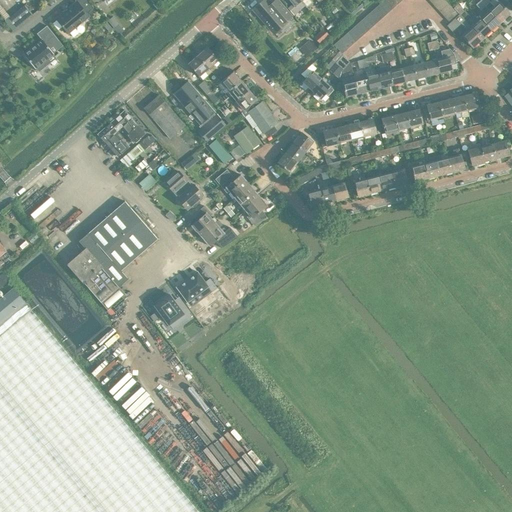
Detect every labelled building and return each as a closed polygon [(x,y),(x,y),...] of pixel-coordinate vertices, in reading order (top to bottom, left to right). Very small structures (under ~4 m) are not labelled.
[(56,19),(68,34),(89,17),(86,14),(93,8),(87,0),(74,0),(76,2),(56,19)] [(273,32),(291,17),(276,0),(273,0),(270,4),(266,0),(262,0),(253,9),(273,32)] [(384,0),(383,1),(391,10),(396,6),(390,0),(384,0)] [(444,0),(439,0),(433,5),(438,10),(446,2),(444,0)] [(485,6),(480,0),(476,4),(480,9),(485,6)] [(489,10),(500,22),(509,14),(498,2),(493,6),(489,2),(490,1),(489,0),(480,0),(485,6),(485,5),(489,10)] [(379,5),(387,14),(391,10),(383,1),(379,5)] [(446,2),(438,10),(442,15),(450,7),(446,2)] [(363,7),(361,4),(350,14),(352,16),(363,7)] [(25,5),(21,8),(5,21),(12,31),(33,14),(25,5)] [(387,14),(379,5),(374,9),(382,18),(387,14)] [(450,7),(442,15),(446,19),(455,11),(452,9),(450,7)] [(382,18),(374,9),(370,13),(378,22),(382,18)] [(491,31),(500,22),(489,10),(480,18),(491,31)] [(458,16),(455,11),(446,19),(449,23),(458,16)] [(460,14),(460,15),(482,39),(491,31),(480,18),(471,27),(466,21),(470,16),(465,11),(461,15),(460,14)] [(378,22),(370,13),(365,17),(373,26),(378,22)] [(115,15),(110,19),(119,33),(125,30),(115,15)] [(482,39),(460,15),(458,16),(449,23),(446,26),(453,33),(461,26),(462,26),(467,30),(461,36),(472,48),(482,39)] [(373,26),(365,17),(361,21),(369,30),(373,26)] [(340,27),(334,20),(331,23),(333,25),(327,30),(331,35),(340,27)] [(369,30),(361,21),(356,25),(364,34),(369,30)] [(364,34),(356,25),(352,29),(360,38),(364,34)] [(36,68),(39,72),(46,66),(43,62),(54,54),(49,48),(58,41),(47,26),(37,34),(42,40),(23,55),(35,69),(36,68)] [(323,28),(313,37),(320,44),(329,36),(323,28)] [(347,33),(355,42),(360,38),(352,29),(347,33)] [(343,37),(351,46),(355,42),(347,33),(343,37)] [(338,41),(346,50),(351,46),(343,37),(338,41)] [(306,56),(317,47),(312,41),(311,41),(309,39),(299,48),(306,56)] [(342,54),(346,50),(338,41),(334,45),(342,54)] [(211,71),(215,68),(221,63),(207,47),(198,55),(211,71)] [(393,85),(405,82),(401,68),(391,71),(390,63),(388,61),(394,60),(392,52),(394,52),(393,48),(384,51),(393,85)] [(441,51),(442,58),(436,59),(440,73),(452,70),(450,65),(456,64),(454,55),(449,49),(441,51)] [(385,73),(378,74),(381,88),(393,85),(384,51),(380,53),(385,73)] [(211,71),(198,55),(188,64),(199,77),(205,72),(207,75),(211,71)] [(343,55),(336,63),(339,66),(342,69),(349,62),(343,55)] [(428,76),(440,73),(436,59),(424,62),(428,76)] [(325,67),(329,71),(336,63),(332,60),(331,60),(325,67)] [(416,79),(428,76),(424,62),(413,65),(416,79)] [(336,63),(329,71),(332,74),(339,66),(336,63)] [(302,82),(311,90),(321,79),(313,72),(316,68),(312,64),(300,74),(306,79),(302,82)] [(405,82),(416,79),(413,65),(401,68),(405,82)] [(225,89),(228,92),(241,81),(233,71),(231,73),(228,68),(217,76),(221,82),(225,88),(225,89)] [(378,74),(366,77),(370,91),(381,88),(378,74)] [(358,94),(354,80),(353,76),(342,79),(343,83),(342,83),(344,89),(341,90),(343,96),(345,95),(346,97),(358,94)] [(366,77),(354,80),(358,94),(370,91),(366,77)] [(330,87),(321,79),(311,90),(321,98),(325,93),(328,96),(333,91),(330,88),(330,87)] [(198,85),(206,94),(211,90),(202,81),(198,85)] [(248,90),(241,81),(228,92),(221,98),(224,102),(230,96),(231,96),(235,100),(248,90)] [(188,82),(177,91),(174,94),(200,125),(198,127),(200,129),(198,131),(206,141),(225,125),(217,116),(214,113),(215,113),(188,82)] [(256,99),(248,90),(235,100),(235,101),(238,105),(239,104),(243,110),(256,99)] [(503,96),(511,107),(511,106),(511,93),(510,91),(503,96)] [(463,96),(467,110),(486,106),(484,98),(477,100),(476,93),(463,96)] [(158,95),(144,107),(143,108),(170,138),(184,125),(158,95)] [(463,96),(452,99),(455,113),(456,118),(462,116),(461,112),(467,110),(463,96)] [(256,99),(243,110),(240,112),(252,128),(257,125),(262,131),(259,134),(263,139),(266,137),(266,138),(274,133),(270,128),(276,123),(261,102),(260,104),(256,99)] [(452,99),(439,102),(443,116),(455,113),(452,99)] [(443,116),(439,102),(426,105),(430,120),(443,116)] [(226,108),(221,112),(225,116),(230,112),(226,108)] [(406,112),(409,126),(422,123),(418,109),(406,112)] [(120,127),(131,118),(124,110),(120,114),(117,111),(108,119),(111,122),(117,130),(120,127)] [(406,112),(394,115),(397,129),(409,126),(406,112)] [(470,116),(473,124),(481,122),(479,113),(470,116)] [(397,129),(394,115),(381,118),(385,132),(392,130),(393,135),(398,134),(397,129)] [(127,135),(137,125),(131,118),(120,127),(121,128),(119,131),(124,137),(127,135)] [(360,122),(363,136),(376,133),(372,119),(360,122)] [(104,142),(115,132),(117,130),(111,122),(97,134),(104,142)] [(351,140),(363,136),(360,122),(347,125),(351,140)] [(486,122),(479,124),(481,131),(488,129),(486,122)] [(473,126),(474,132),(481,131),(479,124),(473,126)] [(137,125),(127,135),(131,139),(130,140),(133,144),(134,142),(134,143),(145,133),(137,125)] [(339,143),(351,140),(347,125),(335,128),(339,143)] [(241,156),(250,149),(259,143),(247,127),(234,136),(240,144),(235,148),(241,156)] [(459,129),(461,136),(468,134),(467,127),(459,129)] [(322,147),(339,143),(335,128),(323,131),(323,132),(318,133),(322,147)] [(454,138),(461,136),(459,129),(452,131),(454,138)] [(445,133),(447,139),(454,138),(452,131),(445,133)] [(110,149),(121,140),(115,132),(104,142),(110,149)] [(301,132),(294,141),(305,150),(312,141),(301,132)] [(438,135),(440,141),(447,139),(445,133),(438,135)] [(433,143),(439,142),(440,141),(438,135),(432,137),(433,143)] [(143,140),(148,146),(153,142),(148,136),(143,140)] [(425,138),(427,145),(433,143),(432,137),(425,138)] [(216,139),(208,146),(224,164),(231,157),(216,139)] [(121,140),(110,149),(117,157),(129,146),(126,142),(125,143),(121,140)] [(148,146),(143,140),(139,144),(147,153),(150,149),(148,146)] [(411,142),(413,148),(421,146),(419,140),(411,142)] [(294,141),(286,152),(297,161),(305,150),(294,141)] [(492,144),(496,159),(509,155),(508,153),(509,153),(509,147),(506,148),(505,141),(492,144)] [(404,144),(406,150),(413,148),(411,142),(404,144)] [(484,162),(480,147),(479,143),(468,146),(469,150),(468,151),(472,165),(477,163),(478,165),(484,163),(484,162)] [(147,153),(139,144),(135,148),(142,156),(147,153)] [(399,152),(406,150),(404,144),(397,146),(399,152)] [(492,144),(480,147),(484,162),(489,160),(489,161),(496,160),(496,159),(492,144)] [(390,147),(392,154),(399,152),(397,146),(390,147)] [(142,156),(135,148),(129,153),(134,159),(139,154),(141,157),(142,156)] [(448,158),(452,172),(464,169),(459,148),(452,150),(454,156),(448,158)] [(377,151),(379,157),(386,155),(384,149),(377,151)] [(379,157),(377,151),(370,153),(372,159),(379,157)] [(297,161),(286,152),(277,162),(289,171),(297,161)] [(134,159),(129,153),(125,156),(131,164),(132,164),(130,162),(134,159)] [(363,154),(365,161),(372,159),(370,153),(363,154)] [(357,156),(358,163),(365,161),(363,154),(357,156)] [(131,164),(125,156),(120,160),(126,167),(127,168),(131,164)] [(350,158),(352,164),(358,163),(357,156),(350,158)] [(427,178),(440,175),(436,161),(435,156),(428,158),(429,163),(424,164),(427,178)] [(345,166),(352,164),(350,158),(343,160),(345,166)] [(440,175),(452,172),(448,158),(436,161),(440,175)] [(337,161),(338,168),(345,166),(343,160),(337,161)] [(329,163),(331,170),(338,168),(337,161),(329,163)] [(329,163),(321,165),(324,171),(331,170),(329,163)] [(427,178),(424,164),(411,167),(415,182),(427,178)] [(383,190),(394,187),(391,173),(390,167),(378,170),(383,190)] [(319,174),(316,168),(309,173),(313,178),(319,174)] [(221,184),(231,175),(227,170),(216,179),(221,184)] [(370,193),(383,190),(378,170),(371,172),(372,178),(367,179),(370,193)] [(391,173),(394,187),(407,184),(403,170),(391,173)] [(178,197),(191,186),(186,181),(187,181),(178,171),(165,183),(173,192),(174,192),(178,197)] [(151,173),(140,182),(146,189),(157,181),(151,173)] [(302,177),(306,182),(313,178),(309,173),(302,177)] [(235,180),(231,175),(221,184),(224,189),(227,193),(229,191),(234,197),(249,185),(241,175),(235,180)] [(306,182),(302,177),(297,180),(300,185),(306,182)] [(370,193),(367,179),(354,182),(358,196),(370,193)] [(332,186),(336,201),(342,200),(342,199),(348,197),(344,183),(332,186)] [(191,186),(178,197),(177,198),(187,209),(192,205),(193,206),(199,202),(197,200),(203,195),(193,184),(191,186)] [(234,197),(243,207),(258,195),(249,185),(234,197)] [(332,186),(320,189),(324,204),(330,203),(330,202),(336,200),(336,201),(332,186)] [(324,204),(320,189),(307,192),(309,199),(306,200),(309,205),(310,204),(311,207),(323,203),(323,205),(324,204)] [(258,195),(243,207),(249,215),(246,217),(254,226),(267,217),(262,210),(267,205),(258,195)] [(101,302),(107,310),(125,295),(119,287),(128,279),(121,271),(157,239),(125,202),(79,241),(86,249),(68,265),(83,283),(84,283),(101,302)] [(191,226),(200,236),(217,221),(214,217),(211,220),(206,214),(209,211),(204,206),(193,216),(197,221),(191,226)] [(39,232),(49,246),(71,231),(60,217),(39,232)] [(217,221),(200,236),(209,246),(215,241),(221,248),(238,237),(229,227),(226,231),(223,228),(220,230),(218,228),(222,225),(218,220),(217,221)] [(239,227),(243,232),(251,225),(247,221),(240,227),(239,227)] [(0,263),(3,261),(4,262),(10,256),(5,250),(4,251),(0,245),(0,263)] [(197,271),(175,287),(187,303),(208,288),(211,292),(217,288),(210,278),(205,281),(197,271)] [(13,288),(0,298),(0,324),(26,303),(13,288)] [(163,300),(155,306),(169,324),(183,314),(186,318),(191,315),(181,300),(176,304),(169,294),(162,299),(163,300)] [(0,511),(198,511),(149,452),(95,387),(71,358),(65,351),(26,303),(0,324),(0,511)]
